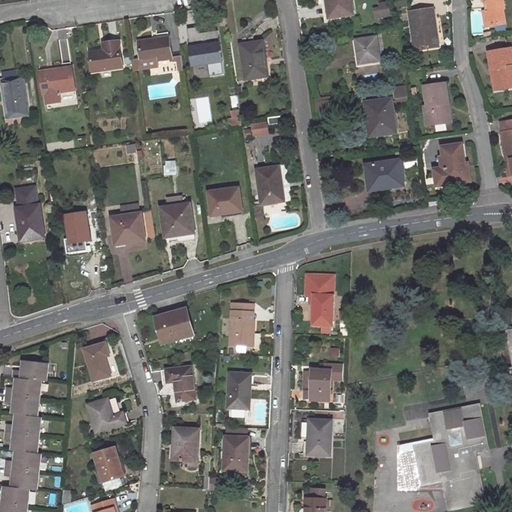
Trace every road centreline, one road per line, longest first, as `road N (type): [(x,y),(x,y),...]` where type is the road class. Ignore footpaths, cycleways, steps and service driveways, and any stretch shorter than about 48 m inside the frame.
road 1 (residential): [(276,511),(286,254)]
road 2 (residential): [(323,238),(279,0)]
road 3 (residential): [(493,214),(462,65),(458,0)]
road 4 (residential): [(122,303),(154,432),(143,511)]
road 5 (tertiary): [(323,238),(493,214)]
road 6 (tertiary): [(122,303),(286,254)]
road 7 (tertiary): [(4,334),(122,303)]
